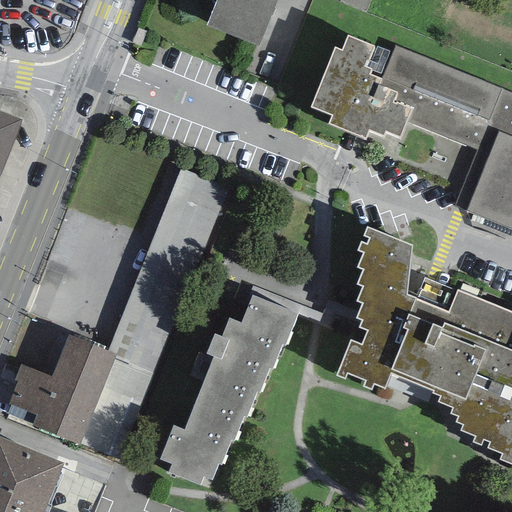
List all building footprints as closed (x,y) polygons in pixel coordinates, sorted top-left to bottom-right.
[(219,0),(207,34),(258,54),(279,0),(219,0)] [(311,115),(331,123),(328,132),(365,147),(369,138),(384,144),(385,140),(400,145),(408,125),(476,152),(454,208),(466,213),(465,215),(511,233),(511,95),(395,49),(392,56),(377,49),(374,55),(348,44),(342,58),(335,55),(311,115)] [(0,115),(0,180),(22,125),(0,115)] [(412,254),(366,235),(363,244),(369,246),(366,252),(361,250),(358,258),(363,260),(356,275),(363,277),(356,292),(363,294),(356,309),(363,312),(356,326),(362,328),(359,335),(367,338),(361,353),(350,348),(336,384),(345,387),(347,382),(365,388),(362,394),(371,397),(374,392),(385,397),(390,381),(434,398),(433,402),(440,404),(437,410),(452,415),(450,422),(458,424),(455,430),(463,432),(460,438),(475,444),(472,450),(481,452),(482,447),(490,449),(487,456),(502,461),(500,467),(511,471),(511,316),(424,281),(414,306),(406,303),(412,254)] [(298,321),(251,303),(240,332),(228,327),(221,346),(214,344),(206,363),(212,365),(184,437),(173,433),(160,467),(171,471),(168,480),(201,493),(204,485),(212,488),(218,471),(222,473),(231,448),(234,449),(244,424),(247,425),(256,400),(259,401),(269,376),(272,378),(282,352),(285,353),(298,321)] [(115,360),(67,341),(51,381),(20,369),(14,384),(18,385),(8,409),(36,420),(31,432),(78,451),(115,360)] [(0,447),(0,511),(47,511),(63,471),(0,447)]
